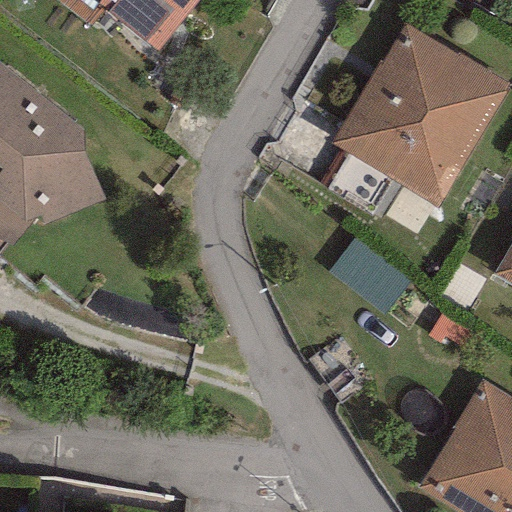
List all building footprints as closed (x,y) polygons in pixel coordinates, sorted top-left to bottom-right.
[(49,0),(148,76),(207,0),(49,0)] [(395,15),(324,139),(432,200),(502,76),(395,15)] [(78,169),(95,144),(0,76),(0,253),(8,259),(35,221),(64,242),(103,187),(78,169)] [(511,293),(511,251),(496,286),(511,293)] [(511,511),(511,398),(480,380),(416,486),(459,511),(511,511)]
